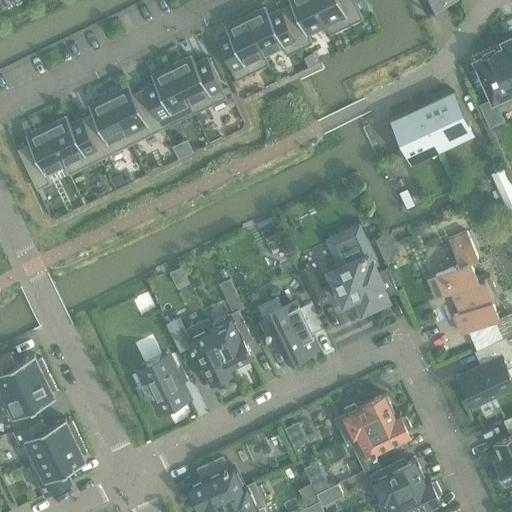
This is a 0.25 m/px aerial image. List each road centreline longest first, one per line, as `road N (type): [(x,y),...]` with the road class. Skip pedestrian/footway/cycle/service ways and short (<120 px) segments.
road 1 (residential): [(129,482),(395,346),(475,511)]
road 2 (residential): [(129,482),(0,207)]
road 3 (residential): [(211,0),(0,103)]
road 4 (residential): [(369,105),(441,73),(494,0)]
